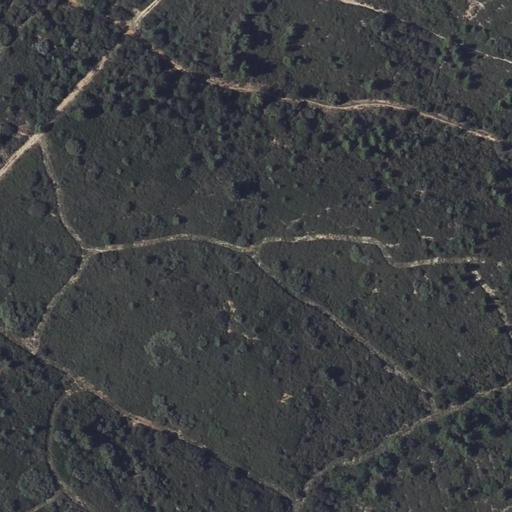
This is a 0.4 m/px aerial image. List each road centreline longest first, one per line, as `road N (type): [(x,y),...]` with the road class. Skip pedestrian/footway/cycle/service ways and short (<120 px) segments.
road 1 (track): [(0,164),(151,0)]
road 2 (track): [(335,0),(511,61)]
